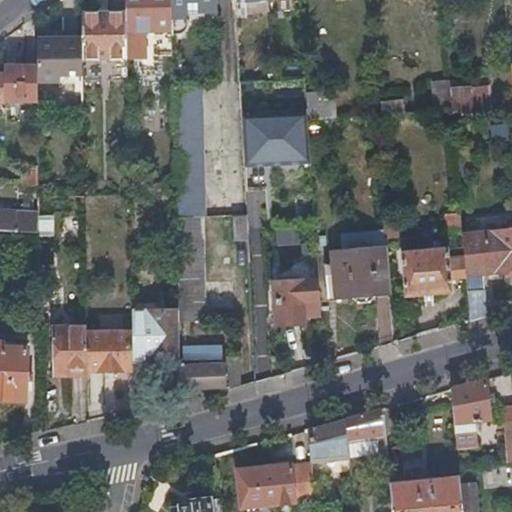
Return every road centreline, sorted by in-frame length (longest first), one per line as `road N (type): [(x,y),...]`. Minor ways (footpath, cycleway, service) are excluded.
road 1 (unclassified): [(125,444),(511,340)]
road 2 (unclassified): [(0,471),(125,444)]
